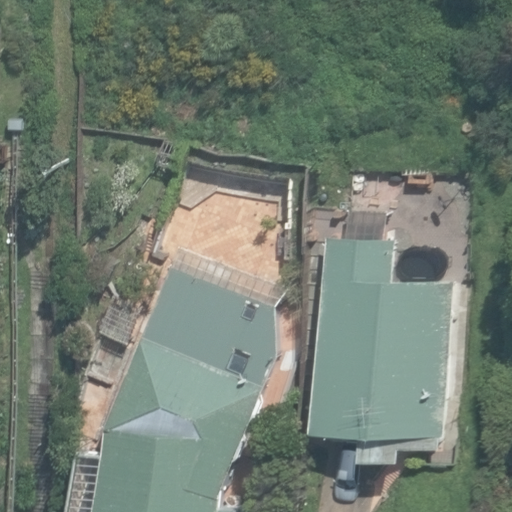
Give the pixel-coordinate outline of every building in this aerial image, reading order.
[(15,0),(0,0),(0,113),(30,113),(27,15),(16,17),(15,0)] [(165,130),(160,161),(190,167),(196,136),(165,130)] [(372,454),(408,457),(409,445),(442,447),(443,433),(446,433),(455,279),(397,276),(400,237),(336,233),(324,426),(373,429),(372,454)] [(108,511),(246,511),(247,502),(237,501),(235,488),(288,353),(282,304),(246,288),(251,275),(232,269),(227,281),(177,263),(115,422),(108,511)] [(116,288),(100,330),(134,344),(150,301),(116,288)]
